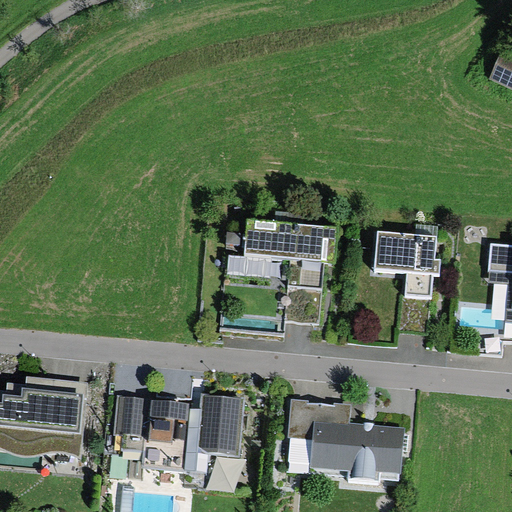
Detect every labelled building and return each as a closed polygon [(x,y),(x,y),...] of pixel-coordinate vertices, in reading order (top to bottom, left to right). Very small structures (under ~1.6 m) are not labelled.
[(511,60),(503,56),(493,77),(511,85),(511,60)] [(333,265),(336,231),(250,225),(248,259),(304,262),(302,290),(288,289),(286,325),(320,327),(324,264),(333,265)] [(437,240),(379,236),(377,273),(408,276),(403,334),(426,336),(428,300),(432,301),(433,278),(441,278),(442,261),(435,261),(437,240)] [(511,243),(492,242),(488,286),(511,287),(511,311),(509,342),(511,342),(511,243)] [(81,457),(87,387),(29,382),(28,388),(8,386),(7,396),(0,395),(0,448),(3,449),(16,456),(26,459),(43,454),(62,454),(81,457)] [(237,460),(241,403),(202,400),(201,414),(150,411),(151,399),(120,397),(116,453),(146,455),(145,469),(197,473),(198,458),(237,460)] [(346,410),(291,407),(287,470),(399,476),(401,433),(345,430),(346,410)]
